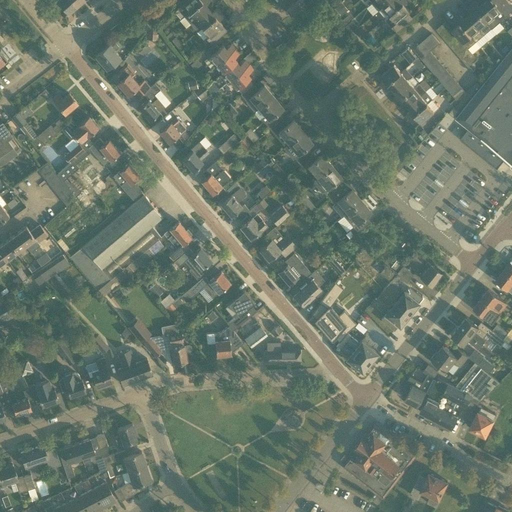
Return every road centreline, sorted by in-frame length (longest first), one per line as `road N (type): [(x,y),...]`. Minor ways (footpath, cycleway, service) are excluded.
road 1 (tertiary): [(338,371),(65,47)]
road 2 (residential): [(470,268),(393,201),(312,110)]
road 3 (residential): [(142,393),(166,380),(204,386),(227,376),(338,371)]
road 4 (residential): [(312,110),(442,0)]
road 5 (tertiary): [(364,399),(470,268)]
road 6 (residential): [(511,480),(364,399)]
road 7 (residential): [(0,441),(142,393)]
road 8 (residential): [(275,511),(364,399)]
road 9 (residential): [(312,110),(260,48),(246,0)]
